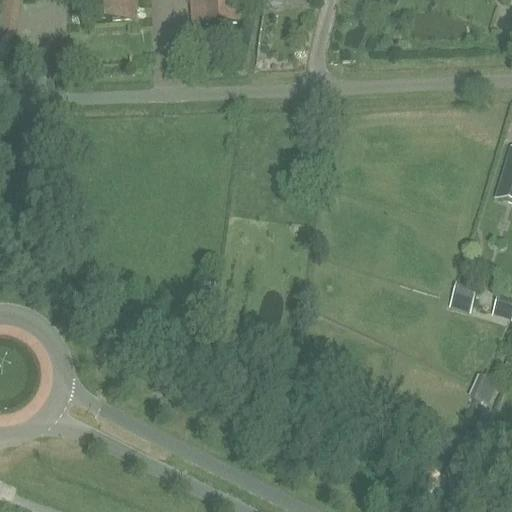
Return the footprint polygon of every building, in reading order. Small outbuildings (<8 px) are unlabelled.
[(82,0),(84,25),(135,22),(134,0),(82,0)] [(246,0),(207,0),(209,27),(248,24),(246,0)] [(511,158),(499,200),(511,204),(511,158)] [(212,304),(214,288),(202,286),(199,302),(212,304)] [(511,322),(511,302),(497,298),(492,317),(511,323),(511,322)]
